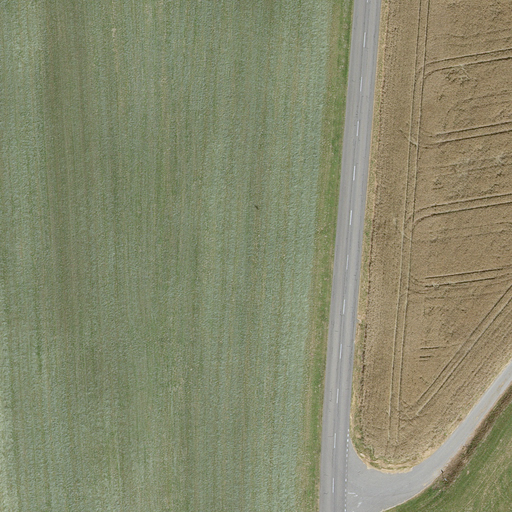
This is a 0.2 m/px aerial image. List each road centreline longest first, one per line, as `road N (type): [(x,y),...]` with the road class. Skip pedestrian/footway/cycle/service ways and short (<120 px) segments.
road 1 (tertiary): [(364,0),(328,511)]
road 2 (track): [(327,487),(380,485),(425,465),(511,363)]
